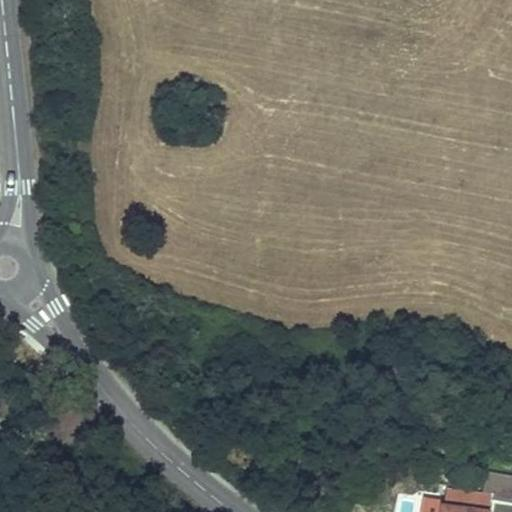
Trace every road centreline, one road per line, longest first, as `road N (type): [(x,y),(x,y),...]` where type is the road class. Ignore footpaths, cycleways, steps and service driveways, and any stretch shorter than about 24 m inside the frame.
road 1 (secondary): [(233,511),(138,430),(82,366)]
road 2 (secondary): [(18,157),(3,0)]
